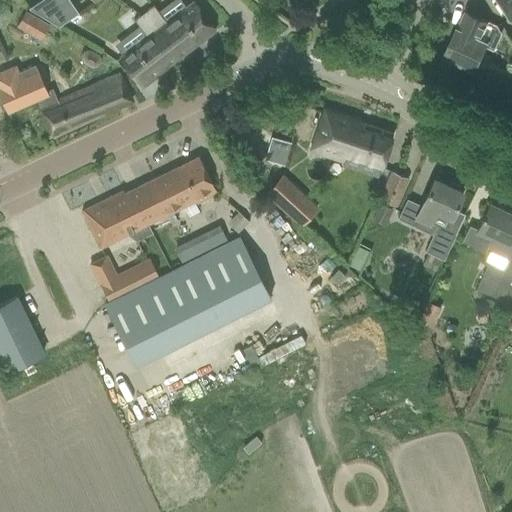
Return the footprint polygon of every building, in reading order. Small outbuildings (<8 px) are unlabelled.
[(67,21),(52,0),(40,0),(29,8),(29,7),(27,8),(29,10),(58,27),(59,26),(67,21)] [(68,0),(52,0),(67,21),(78,13),(68,0)] [(511,0),(500,0),(511,17),(511,16),(511,0)] [(177,58),(215,30),(193,1),(166,22),(153,5),(143,12),(177,58)] [(15,28),(39,40),(48,24),(26,11),(15,28)] [(177,58),(143,12),(133,20),(146,37),(119,57),(141,86),(177,58)] [(457,28),(444,56),(475,70),(488,43),(479,39),(487,22),(466,12),(458,29),(457,28)] [(79,53),(78,56),(79,60),(82,63),(88,66),(91,67),(95,66),(98,63),(99,59),(98,55),(95,52),(90,49),(86,48),(82,50),(79,53)] [(15,66),(0,72),(0,97),(7,113),(36,100),(52,138),(131,101),(118,73),(57,99),(52,88),(46,91),(35,64),(17,72),(15,66)] [(324,109),(310,150),(343,161),(344,161),(346,155),(381,167),(392,133),(359,122),(359,121),(324,109)] [(123,191),(81,211),(99,248),(126,235),(135,241),(151,233),(147,225),(183,207),(181,203),(192,198),(195,204),(216,193),(198,157),(124,193),(123,191)] [(379,199),(398,207),(411,179),(391,171),(379,199)] [(266,192),(301,225),(316,209),(280,176),(266,192)] [(437,226),(425,251),(443,260),(464,215),(454,210),(462,193),(460,192),(461,189),(458,186),(451,183),(447,182),(446,185),(433,179),(416,217),(437,226)] [(482,220),(477,230),(469,226),(461,242),(484,253),(487,246),(511,257),(511,255),(511,216),(489,206),(483,217),(482,216),(481,219),(482,220)] [(269,298),(239,237),(205,254),(236,315),(269,298)] [(236,315),(205,254),(172,271),(202,331),(236,315)] [(90,264),(106,299),(157,274),(150,260),(116,277),(106,257),(90,264)] [(475,290),(509,306),(511,300),(511,265),(508,264),(500,281),(483,273),(475,290)] [(172,271),(138,288),(169,348),(202,331),(172,271)] [(138,288),(105,304),(135,365),(169,348),(138,288)] [(391,295),(387,306),(412,317),(416,306),(391,295)] [(0,303),(0,357),(7,372),(43,354),(15,297),(7,300),(6,298),(3,300),(4,302),(0,303)] [(411,328),(429,336),(432,328),(440,308),(426,301),(417,322),(415,321),(411,328)]
